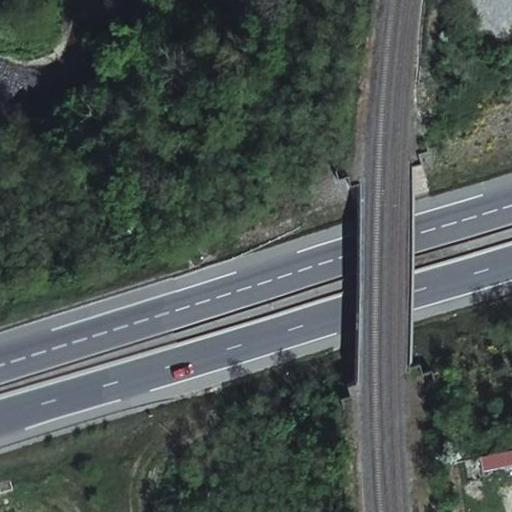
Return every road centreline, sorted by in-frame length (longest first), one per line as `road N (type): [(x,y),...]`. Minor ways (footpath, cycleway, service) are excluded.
road 1 (trunk): [(511,214),(0,368)]
road 2 (trunk): [(0,418),(511,273)]
